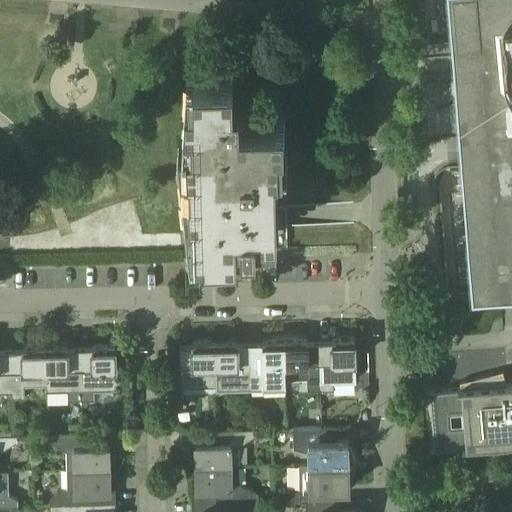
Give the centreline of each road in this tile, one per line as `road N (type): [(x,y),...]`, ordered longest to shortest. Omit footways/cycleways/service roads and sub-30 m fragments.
road 1 (residential): [(386,294),(381,24)]
road 2 (residential): [(148,300),(386,294)]
road 3 (residential): [(403,511),(386,294)]
road 4 (residential): [(148,300),(154,511)]
road 5 (residential): [(0,304),(148,300)]
